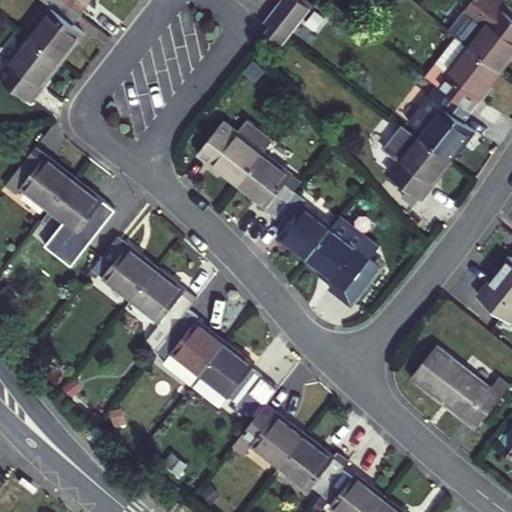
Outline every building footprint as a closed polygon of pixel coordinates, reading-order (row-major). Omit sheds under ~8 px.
[(51,11),(28,41),(66,70),(89,41),(78,33),(85,22),(56,0),(37,0),(51,11)] [(56,0),(85,22),(93,11),(88,8),(93,0),(56,0)] [(282,0),(283,0),(263,26),(269,30),(265,35),(287,52),(315,16),(296,0),(282,0)] [(478,0),(451,34),(467,47),(502,73),(511,60),(511,18),(489,0),(478,0)] [(511,10),(498,0),(489,0),(511,18),(511,10)] [(502,73),(467,47),(456,37),(434,66),(445,75),(436,86),(476,118),(484,108),(479,104),(502,73)] [(28,41),(0,77),(0,84),(35,109),(66,70),(28,41)] [(406,126),(421,138),(457,165),(479,136),(469,128),(476,118),(436,86),(406,126)] [(232,125),(204,160),(242,190),(270,155),(232,125)] [(421,138),(389,178),(425,206),(457,165),(421,138)] [(299,177),(270,155),(242,190),(272,213),(267,220),(277,227),(302,195),(291,187),(299,177)] [(36,158),(9,193),(3,200),(15,210),(21,202),(49,224),(77,189),(36,158)] [(116,219),(77,189),(41,235),(80,265),(116,219)] [(312,203),(302,195),(277,227),(287,235),(280,244),(309,267),(337,231),(307,208),(312,203)] [(391,274),(376,262),(385,251),(346,220),(337,231),(309,267),(340,291),(334,299),(357,317),(391,274)] [(124,242),(100,273),(110,280),(105,285),(136,310),(165,273),(124,242)] [(511,266),(509,264),(477,303),(509,327),(511,323),(511,266)] [(191,294),(165,273),(136,310),(165,332),(159,339),(169,346),(194,314),(201,305),(190,296),(191,294)] [(194,314),(155,364),(166,372),(172,363),(201,386),(229,350),(200,327),(204,322),(194,314)] [(440,348),(415,380),(475,427),(499,398),(499,396),(508,385),(497,376),(488,387),(440,348)] [(260,374),(229,350),(201,386),(257,429),(268,414),(253,402),(264,388),(255,381),(260,374)] [(172,363),(163,375),(192,398),(201,386),(172,363)] [(279,400),(264,388),(253,402),(268,414),(279,400)] [(268,414),(235,457),(246,465),(242,470),(270,493),(280,480),(308,445),(268,414)] [(338,469),(308,445),(280,480),(310,504),(315,498),(324,505),(343,481),(351,470),(342,463),(338,469)] [(353,488),(343,481),(324,505),(332,511),(381,511),(386,506),(357,484),(353,488)]
